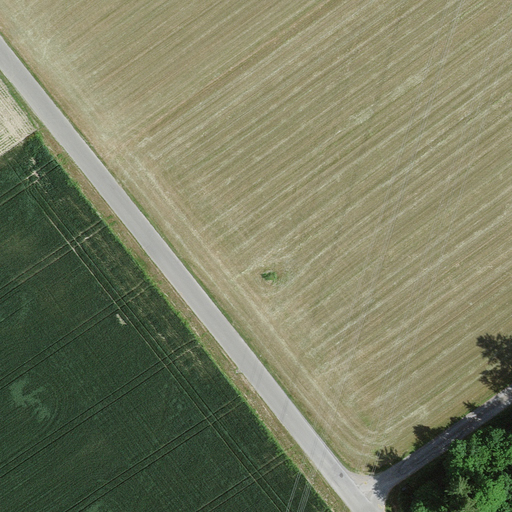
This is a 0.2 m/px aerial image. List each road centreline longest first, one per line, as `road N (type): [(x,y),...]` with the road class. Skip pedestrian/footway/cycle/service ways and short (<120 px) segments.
road 1 (tertiary): [(0,57),(363,511)]
road 2 (track): [(357,504),(511,391)]
